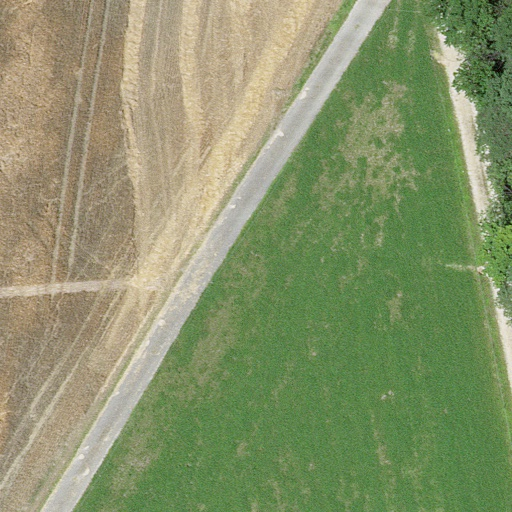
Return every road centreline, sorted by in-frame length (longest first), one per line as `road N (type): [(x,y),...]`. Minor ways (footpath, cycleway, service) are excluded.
road 1 (track): [(368,0),(122,422),(59,511)]
road 2 (track): [(511,319),(444,0)]
